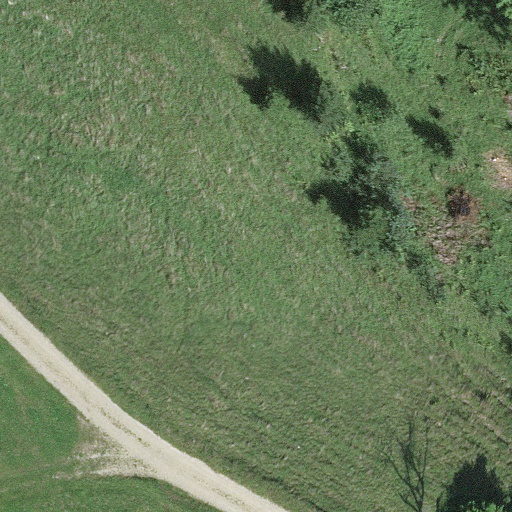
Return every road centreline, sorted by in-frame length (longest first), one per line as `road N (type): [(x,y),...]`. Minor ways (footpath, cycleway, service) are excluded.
road 1 (track): [(0,487),(115,463),(173,468),(260,511)]
road 2 (track): [(173,468),(70,385),(0,314)]
